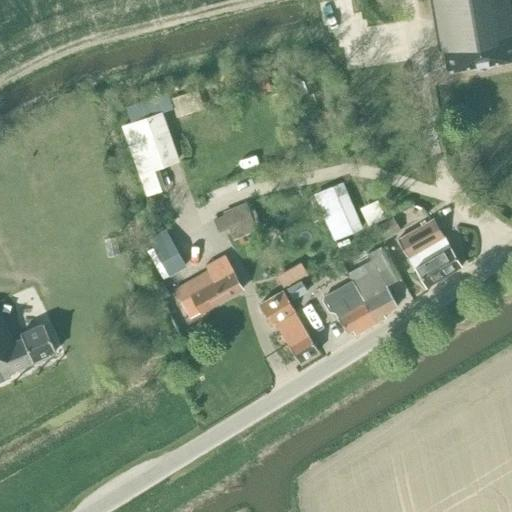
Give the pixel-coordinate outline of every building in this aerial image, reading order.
[(511,58),(511,34),(511,33),(511,10),(510,0),(428,0),(438,52),(442,51),(446,70),(459,68),(459,69),(503,61),(511,58)] [(161,112),(121,126),(138,175),(178,161),(161,112)] [(362,228),(342,182),(322,191),(342,237),(362,228)] [(223,213),(233,241),(257,231),(245,203),(223,213)] [(401,231),(393,218),(376,228),(384,241),(401,231)] [(425,288),(461,267),(432,219),(397,240),(408,258),(407,259),(425,288)] [(180,269),(162,237),(142,248),(161,280),(180,269)] [(385,286),(399,278),(380,247),(366,254),(370,261),(347,274),(352,282),(322,298),(322,302),(327,312),(334,313),(337,319),(346,333),(352,330),(355,334),(384,318),(383,315),(397,307),(385,286)] [(241,290),(223,257),(205,268),(207,271),(174,290),(190,318),(200,312),(201,313),(241,290)] [(301,264),(277,278),(283,289),(307,275),(301,264)] [(285,288),(292,301),(307,293),(300,280),(285,288)] [(294,312),(292,313),(281,293),(261,305),(272,326),(274,324),(299,362),(317,351),(294,312)] [(7,372),(55,351),(42,323),(19,334),(21,338),(12,342),(0,316),(0,381),(9,377),(7,372)]
